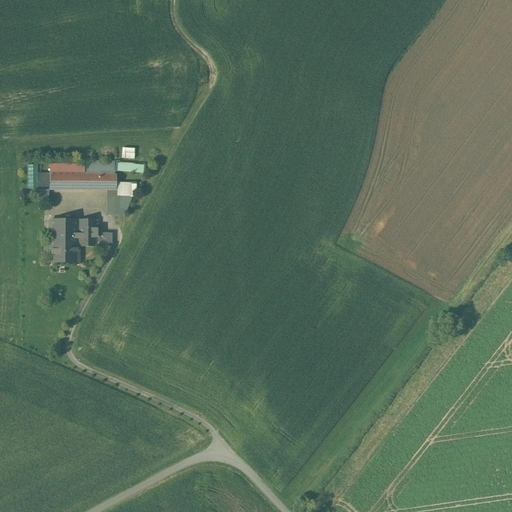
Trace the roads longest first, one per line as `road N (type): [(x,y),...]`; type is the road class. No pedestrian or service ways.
road 1 (track): [(172,0),(173,23),(202,52),(208,76),(112,251)]
road 2 (unclassified): [(287,511),(237,463),(218,457),(174,468),(93,511)]
